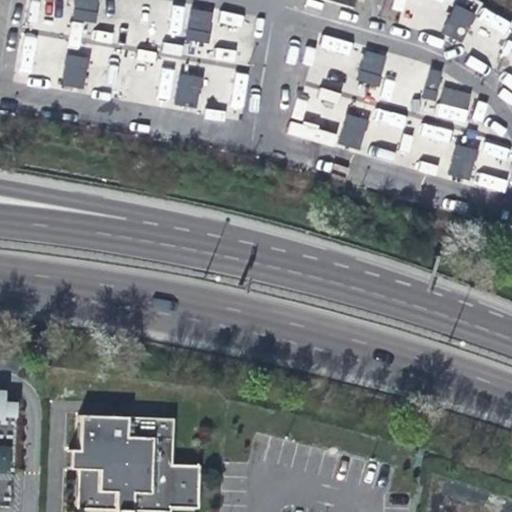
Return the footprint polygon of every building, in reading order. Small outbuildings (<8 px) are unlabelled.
[(96,16),(98,0),(77,0),(76,13),(96,16)] [(320,0),(356,11),(359,0),(320,0)] [(394,0),(393,4),(403,7),(405,0),(414,0),(445,10),(448,0),(394,0)] [(455,16),(474,25),(478,17),(459,8),(455,16)] [(189,33),(210,37),(214,16),(193,12),(189,33)] [(95,23),(96,16),(76,13),(75,20),(95,23)] [(446,35),(465,45),(474,25),(455,16),(446,35)] [(208,45),(210,37),(189,33),(187,41),(208,45)] [(324,34),(321,46),(343,53),(346,42),(324,34)] [(362,75),(382,80),(388,59),(368,53),(362,75)] [(67,66),(87,70),(89,62),(68,58),(67,66)] [(62,88),(83,92),(87,70),(67,66),(62,88)] [(444,75),(433,72),(427,94),(438,97),(444,75)] [(380,88),(382,80),(362,75),(360,82),(380,88)] [(180,87),(201,91),(203,81),(182,77),(180,87)] [(176,107),(197,111),(201,91),(180,87),(176,107)] [(436,104),(438,97),(427,94),(425,101),(436,104)] [(348,126),(368,132),(371,124),(350,118),(348,126)] [(342,146),(363,152),(368,132),(348,126),(342,146)] [(457,156),(478,162),(480,154),(459,148),(457,156)] [(451,178),(472,183),(478,162),(457,156),(451,178)] [(0,414),(12,415),(12,409),(5,408),(5,402),(0,401),(0,414)] [(169,464),(170,418),(77,416),(76,450),(67,450),(67,469),(76,469),(75,509),(111,511),(129,511),(130,511),(162,511),(167,511),(168,507),(196,508),(197,465),(169,464)]
